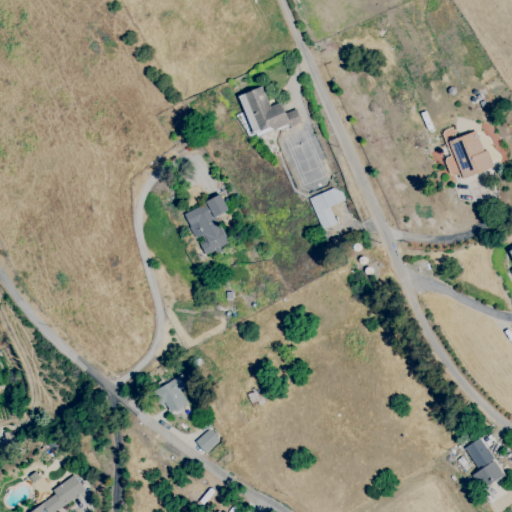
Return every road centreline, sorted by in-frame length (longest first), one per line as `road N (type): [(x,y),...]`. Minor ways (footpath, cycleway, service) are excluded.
road 1 (residential): [(282,0),(415,303),(469,398),(511,431)]
road 2 (residential): [(0,274),(57,342),(118,395),(274,511)]
